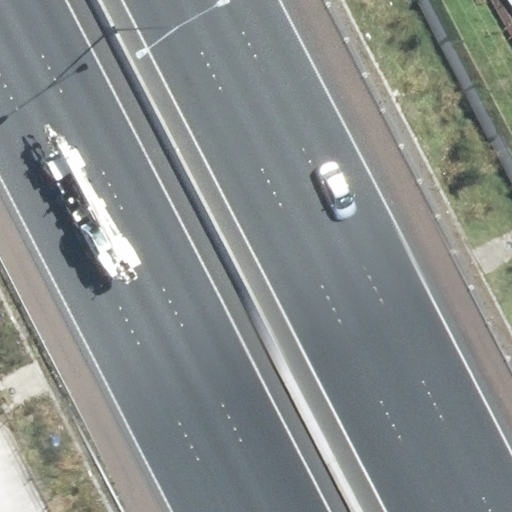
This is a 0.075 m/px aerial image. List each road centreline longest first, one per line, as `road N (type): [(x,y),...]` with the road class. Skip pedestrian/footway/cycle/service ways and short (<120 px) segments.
road 1 (motorway): [(186,0),(452,511)]
road 2 (motorway): [(248,511),(0,30)]
